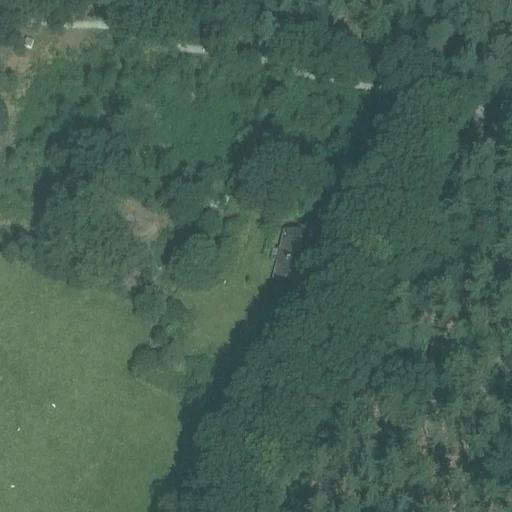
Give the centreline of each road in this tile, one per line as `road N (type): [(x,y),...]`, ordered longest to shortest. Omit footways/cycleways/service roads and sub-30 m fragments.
road 1 (track): [(257,511),(450,117)]
road 2 (track): [(511,129),(450,117),(431,68),(410,54),(148,0)]
